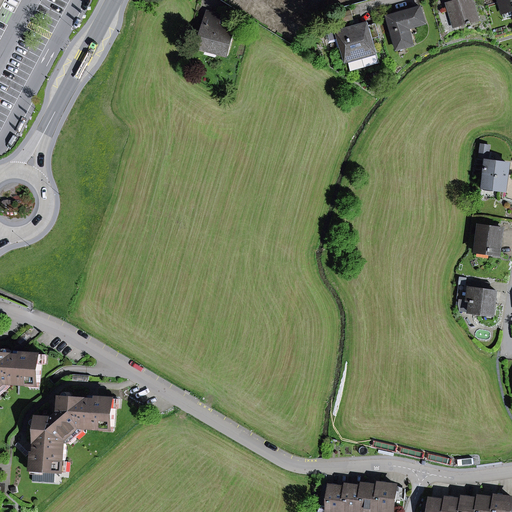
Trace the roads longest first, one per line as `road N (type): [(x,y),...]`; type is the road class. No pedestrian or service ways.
road 1 (residential): [(14,318),(57,330),(289,464),(424,472)]
road 2 (primary): [(27,172),(114,0)]
